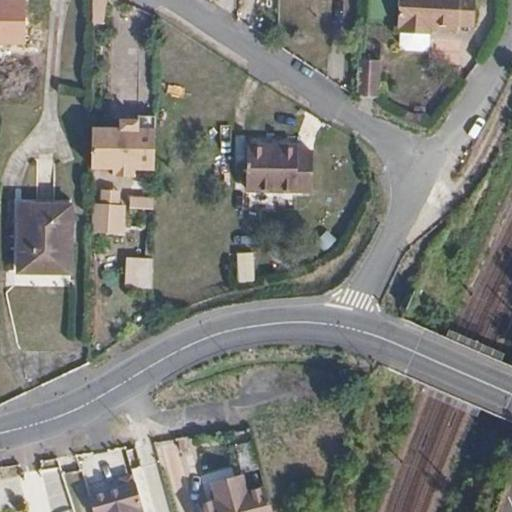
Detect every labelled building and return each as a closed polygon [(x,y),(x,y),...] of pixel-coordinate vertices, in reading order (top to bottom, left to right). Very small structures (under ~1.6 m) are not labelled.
[(419,30),(429,31),(455,32),(456,29),(473,28),(474,0),(396,0),(395,29),(400,29),(399,35),(419,37),(419,30)] [(358,69),(377,72),(378,62),(359,61),(358,69)] [(376,98),(377,72),(358,69),(356,97),(376,98)] [(120,122),(120,130),(141,131),(141,142),(154,142),(155,123),(120,122)] [(120,130),(92,129),(90,169),(112,169),(111,176),(134,177),(134,170),(153,171),(154,142),(141,142),(141,131),(120,130)] [(279,141),(276,141),(275,172),(312,174),(314,142),(298,141),(298,135),(279,134),(279,141)] [(275,172),(276,141),(248,140),(246,178),(275,179),(275,172)] [(312,174),(275,172),(275,179),(312,181),(312,174)] [(111,192),(98,191),(96,230),(109,232),(111,192)] [(132,206),(156,208),(157,197),(133,195),(132,206)] [(68,271),(68,206),(18,207),(18,272),(68,271)] [(255,281),(256,252),(239,251),(238,280),(255,281)] [(160,441),(162,477),(180,476),(178,440),(160,441)] [(197,511),(269,511),(263,487),(245,492),(240,475),(210,483),(215,500),(195,505),(197,511)] [(141,511),(132,479),(85,493),(91,511),(141,511)]
